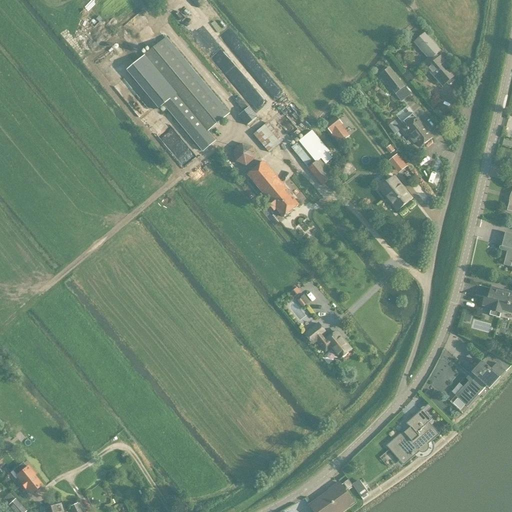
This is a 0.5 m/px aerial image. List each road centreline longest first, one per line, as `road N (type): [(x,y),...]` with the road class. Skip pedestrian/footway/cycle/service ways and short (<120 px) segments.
road 1 (tertiary): [(401,402),(447,320),(511,60)]
road 2 (tertiary): [(401,402),(328,470),(265,511)]
